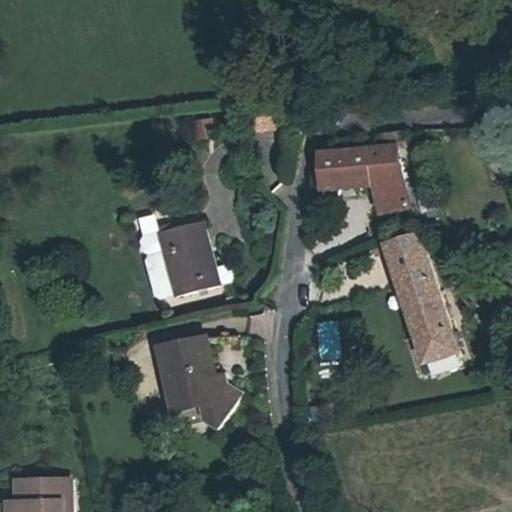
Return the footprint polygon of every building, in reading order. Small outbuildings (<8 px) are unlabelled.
[(211,120),(189,129),(197,147),(219,139),(211,120)] [(383,139),(384,153),(325,157),(327,183),(377,182),(379,217),(409,211),(396,137),(383,139)] [(245,192),(250,212),(277,204),(274,186),(245,192)] [(205,225),(164,234),(169,255),(154,258),(151,264),(159,299),(164,302),(179,298),(179,299),(220,289),(205,225)] [(382,259),(388,257),(426,367),(460,356),(427,257),(415,239),(380,251),(382,259)] [(511,341),(511,335),(498,315),(480,327),(498,351),(511,341)] [(339,322),(318,323),(320,366),(341,365),(339,322)] [(177,378),(185,414),(206,409),(209,424),(225,433),(247,396),(231,388),(228,378),(217,380),(209,342),(163,353),(170,380),(177,378)] [(178,416),(185,414),(177,378),(170,380),(178,416)] [(68,511),(67,481),(13,483),(14,505),(5,506),(5,511),(68,511)]
